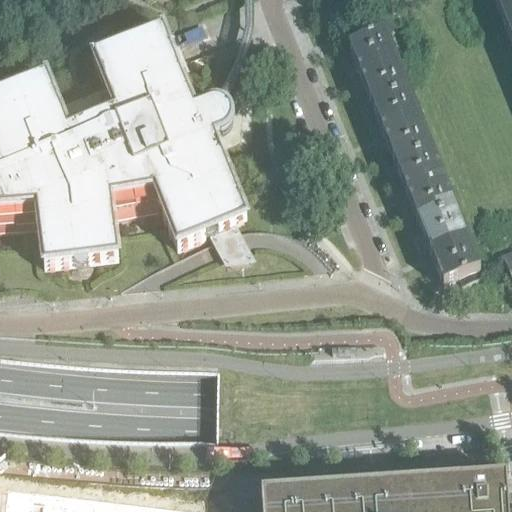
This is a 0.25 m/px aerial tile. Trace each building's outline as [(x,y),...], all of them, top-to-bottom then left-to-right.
[(511,0),(491,0),(511,50),(511,0)] [(409,97),(395,61),(383,31),(361,39),(364,46),(349,52),(372,112),(409,97)] [(247,228),(211,147),(221,143),(222,144),(223,144),(225,143),(227,141),(229,139),(230,138),(231,137),(232,135),(232,134),(233,132),(233,131),(233,129),(233,128),(233,126),(233,124),(232,121),(231,120),(231,119),(230,117),(229,116),(226,114),(224,113),(222,112),(220,111),(217,111),(213,111),(211,111),(211,113),(195,119),(178,76),(163,39),(94,66),(105,95),(82,104),(58,114),(46,85),(0,103),(0,239),(40,236),(45,275),(119,266),(114,227),(163,219),(178,256),(247,228)] [(433,156),(409,97),(372,112),(396,171),(433,156)] [(457,216),(433,156),(396,171),(420,231),(457,216)] [(483,282),(470,250),(457,216),(420,231),(443,291),(459,284),(462,291),(483,282)] [(511,257),(502,261),(505,268),(501,269),(502,273),(503,274),(507,273),(511,285),(511,257)] [(508,511),(507,485),(462,488),(445,489),(443,489),(424,491),(423,491),(404,492),(403,492),(384,493),(382,493),(354,495),(352,495),(324,497),(323,497),(294,499),(292,499),(275,501),(262,502),(245,501),(244,511),(508,511)] [(182,511),(7,491),(4,511),(182,511)]
